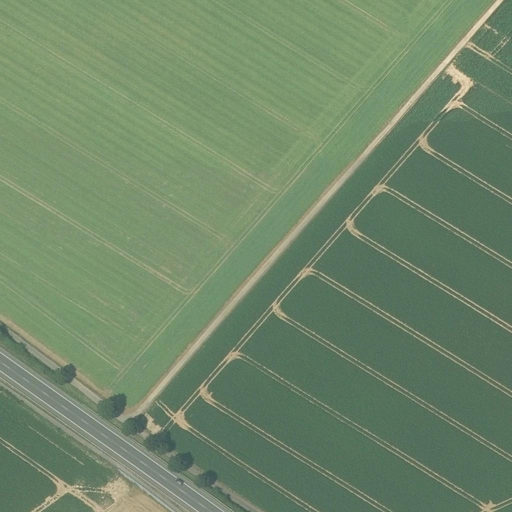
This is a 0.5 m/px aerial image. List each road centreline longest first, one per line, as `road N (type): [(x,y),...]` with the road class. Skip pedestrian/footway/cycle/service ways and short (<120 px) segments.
road 1 (track): [(500,0),(129,423)]
road 2 (track): [(0,326),(256,511)]
road 3 (primary): [(207,511),(0,362)]
